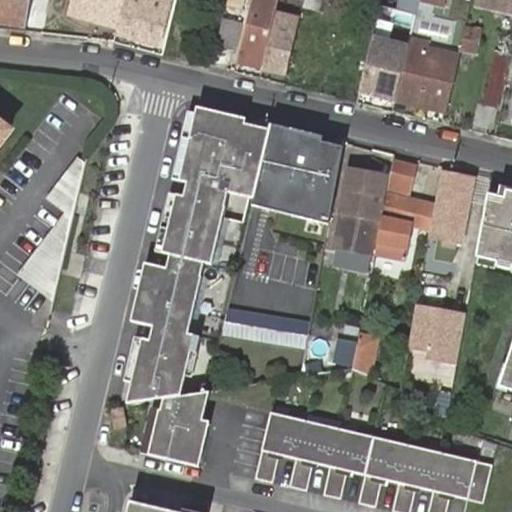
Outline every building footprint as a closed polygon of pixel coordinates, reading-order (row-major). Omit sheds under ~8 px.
[(0,0),(0,29),(25,32),(31,0),(0,0)] [(116,28),(123,0),(73,0),(69,14),(116,28)] [(170,0),(123,0),(116,28),(115,31),(159,43),(170,0)] [(279,0),(251,0),(237,61),(262,67),(277,11),(279,0)] [(511,13),(511,0),(476,0),(476,4),(511,13)] [(302,17),(277,11),(262,67),(261,71),(287,77),(302,17)] [(240,21),(223,17),(216,45),(234,49),(240,21)] [(476,52),(482,29),(466,25),(460,49),(476,52)] [(373,37),(359,93),(395,101),(395,99),(397,92),(408,46),(373,37)] [(428,41),(410,37),(408,46),(397,92),(445,104),(455,62),(425,55),(427,48),(428,41)] [(427,48),(425,55),(455,62),(457,55),(427,48)] [(509,65),(511,51),(497,48),(484,104),(499,108),(508,68),(509,65)] [(445,104),(397,92),(395,99),(444,111),(445,104)] [(181,397),(187,372),(188,372),(229,192),(253,198),(268,132),(244,127),(245,120),(198,109),(182,181),(189,182),(185,198),(175,196),(162,255),(171,257),(169,270),(151,266),(137,325),(153,329),(151,340),(143,338),(129,395),(154,401),(164,399),(181,397)] [(0,147),(12,132),(0,123),(0,147)] [(264,154),(256,186),(253,198),(251,208),(264,212),(328,227),(345,144),(283,129),(271,126),(268,132),(264,154)] [(89,161),(78,164),(51,200),(69,214),(22,276),(37,288),(42,282),(58,294),(89,161)] [(417,166),(392,161),(374,256),(406,261),(412,227),(431,230),(436,204),(409,198),(417,166)] [(351,170),(339,227),(375,233),(387,178),(351,170)] [(472,178),(443,173),(429,241),(458,248),(472,178)] [(511,192),(507,192),(505,199),(488,195),(476,258),(477,258),(497,263),(496,268),(497,268),(511,272),(511,271),(511,192)] [(476,266),(496,271),(497,268),(496,268),(497,263),(477,258),(476,266)] [(58,294),(42,282),(37,288),(56,302),(58,294)] [(468,316),(417,306),(407,358),(459,369),(468,316)] [(310,325),(227,309),(221,335),(306,351),(307,344),(310,325)] [(378,336),(360,332),(357,344),(353,372),(370,377),(378,336)] [(511,348),(499,388),(511,391),(511,348)] [(181,397),(164,399),(161,411),(160,411),(149,456),(200,468),(210,423),(203,421),(209,392),(181,397)] [(124,410),(113,412),(116,431),(127,429),(124,410)] [(271,414),(256,480),(273,484),(279,456),(297,460),(306,422),(271,414)] [(297,460),(290,488),(307,492),(314,464),(331,468),(339,430),(306,422),(297,460)] [(331,468),(324,496),(341,500),(348,472),(365,476),(374,438),(339,430),(331,468)] [(365,476),(358,504),(376,508),(382,480),(400,484),(410,447),(374,438),(365,476)] [(400,484),(394,511),(393,511),(411,511),(417,489),(434,493),(442,455),(410,447),(400,484)] [(429,511),(447,511),(451,497),(484,504),(493,466),(442,455),(434,493),(429,511)] [(171,511),(132,503),(130,511),(171,511)]
